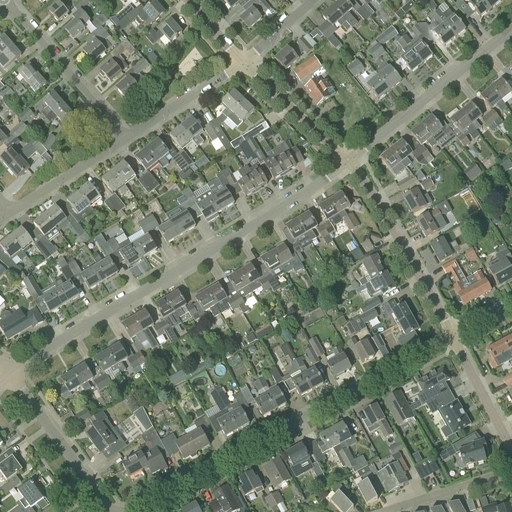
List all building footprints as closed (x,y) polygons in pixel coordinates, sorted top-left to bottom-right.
[(58,24),(68,15),(61,7),(68,1),(66,0),(58,0),(57,2),(58,4),(48,12),(58,24)] [(78,12),(80,11),(79,11),(91,0),(80,0),(73,7),(77,12),(78,12)] [(231,10),(242,0),(241,0),(222,0),(231,10)] [(271,9),(262,0),(251,0),(246,5),(242,8),(247,14),(239,20),(240,21),(241,20),(249,29),(248,30),(260,19),(258,17),(263,13),(265,15),(271,9)] [(369,18),(361,8),(360,9),(352,0),(347,4),(343,0),(341,0),(332,8),(350,28),(352,29),(358,24),(348,13),(352,10),(355,13),(356,13),(365,22),(369,18)] [(433,13),(455,39),(465,30),(444,4),(438,9),(430,0),(428,0),(426,3),(434,12),(433,13)] [(460,0),(455,4),(456,5),(461,12),(467,7),(460,0)] [(482,0),(474,0),(475,0),(469,5),(480,19),(490,10),(482,0)] [(482,0),(490,10),(501,1),(502,0),(482,0)] [(162,7),(156,1),(154,3),(153,2),(145,10),(140,5),(125,18),(130,23),(138,16),(147,27),(152,22),(153,23),(163,14),(160,9),(162,7)] [(399,19),(415,6),(411,1),(395,15),(399,19)] [(361,8),(369,18),(374,14),(365,4),(361,8)] [(346,32),(350,28),(332,8),(328,12),(326,12),(322,15),(323,17),(322,17),(326,21),(317,30),(316,30),(322,37),(322,36),(337,53),(343,48),(332,36),(337,31),(333,27),(337,23),(340,27),(342,26),(346,32)] [(78,12),(77,12),(71,17),(75,21),(64,31),(73,41),(84,31),(82,28),(89,21),(80,11),(78,12)] [(444,47),(455,39),(433,13),(429,16),(439,28),(433,33),(444,47)] [(97,30),(101,27),(108,21),(102,15),(92,24),(97,30)] [(170,44),(182,33),(171,21),(157,34),(153,30),(145,37),(153,46),(164,36),(170,44)] [(426,36),(421,30),(417,25),(411,30),(417,38),(420,42),(426,37),(426,36)] [(421,30),(426,36),(432,32),(427,25),(421,30)] [(101,27),(97,30),(91,36),(97,43),(91,49),(88,46),(82,51),(92,63),(104,53),(104,52),(109,47),(104,41),(109,37),(101,27)] [(382,34),(389,42),(398,35),(392,27),(382,34)] [(320,39),(322,37),(316,30),(310,35),(314,39),(317,36),(320,39)] [(401,39),(421,65),(432,57),(420,42),(417,38),(411,43),(406,35),(401,39)] [(0,57),(12,47),(4,37),(0,40),(0,57)] [(306,55),(312,49),(303,38),(296,44),(298,47),(291,53),(287,49),(275,60),(285,71),(299,58),(298,57),(303,53),(306,55)] [(421,65),(401,39),(396,42),(402,50),(402,51),(406,56),(400,60),(411,74),(421,65)] [(135,51),(126,40),(117,48),(111,53),(110,54),(115,60),(101,72),(99,74),(103,78),(105,76),(110,83),(121,73),(128,67),(123,62),(124,61),(120,56),(126,51),(130,55),(135,51)] [(377,44),(375,42),(370,46),(372,48),(367,52),(375,62),(385,53),(378,44),(377,44)] [(0,57),(0,64),(5,60),(10,66),(21,57),(12,47),(0,57)] [(300,82),(321,67),(314,57),(293,72),(300,82)] [(132,84),(130,82),(149,66),(143,59),(125,75),(128,79),(115,90),(126,102),(139,91),(138,90),(146,83),(140,77),(132,84)] [(354,79),(365,70),(357,61),(346,69),(354,79)] [(374,73),(389,91),(400,82),(386,64),(375,73),(374,73)] [(16,94),(37,75),(29,66),(18,75),(23,80),(13,90),(16,94)] [(170,66),(162,75),(166,78),(173,69),(170,66)] [(378,100),(389,91),(374,73),(363,82),(378,100)] [(37,75),(16,94),(20,98),(30,89),(35,94),(46,85),(37,75)] [(317,80),(304,89),(310,98),(317,107),(323,103),(330,98),(326,92),(331,89),(326,82),(321,86),(317,80)] [(501,81),(491,89),(501,102),(511,94),(504,85),(501,81)] [(7,103),(11,99),(10,98),(14,95),(8,88),(0,95),(0,96),(5,102),(6,102),(7,103)] [(505,106),(501,102),(491,89),(481,98),(491,110),(497,105),(501,110),(505,106)] [(232,92),(220,105),(225,110),(221,114),(227,119),(232,114),(243,102),(232,92)] [(42,121),(62,104),(53,94),(42,103),(47,108),(38,116),(42,121)] [(11,99),(7,103),(14,111),(18,108),(11,99)] [(232,114),(227,119),(237,129),(242,124),(253,111),(243,102),(232,114)] [(62,104),(42,121),(47,126),(56,118),(60,123),(71,114),(72,113),(72,112),(68,108),(67,108),(66,108),(62,104)] [(461,113),(471,126),(482,117),(472,105),(461,113)] [(24,124),(34,115),(28,109),(18,118),(24,124)] [(487,115),(498,128),(503,124),(492,110),(487,115)] [(471,126),(461,113),(457,117),(455,115),(450,119),(451,121),(451,122),(461,134),(462,134),(466,130),(471,137),(476,132),(471,126)] [(492,133),(498,128),(487,115),(481,120),(488,129),(489,128),(492,133)] [(426,123),(421,126),(432,139),(442,131),(432,118),(431,118),(430,116),(424,121),(426,123)] [(180,128),(191,141),(197,148),(203,143),(199,137),(203,134),(191,119),(180,128)] [(209,125),(218,139),(223,148),(225,150),(227,153),(233,149),(219,128),(223,123),(218,119),(215,121),(209,125)] [(16,139),(17,139),(28,129),(21,122),(10,132),(16,139)] [(209,125),(203,129),(212,143),(218,139),(209,125)] [(423,146),(427,143),(432,149),(437,144),(432,139),(421,126),(417,129),(415,127),(410,132),(412,134),(411,134),(414,139),(421,147),(423,146)] [(180,150),(191,141),(180,128),(169,137),(180,150)] [(246,143),(253,139),(260,135),(256,128),(242,137),(242,138),(239,140),(242,145),(246,143)] [(449,141),(455,136),(449,128),(443,133),(446,137),(449,141)] [(49,150),(56,140),(50,135),(43,146),(49,150)] [(459,142),(463,147),(464,148),(470,144),(463,135),(457,140),(459,142)] [(0,160),(8,170),(39,143),(35,139),(17,155),(12,149),(0,159),(0,160)] [(285,174),(271,152),(267,155),(270,158),(266,160),(253,139),(246,143),(251,150),(250,151),(259,165),(263,162),(274,181),(285,174)] [(396,146),(391,150),(406,169),(411,164),(406,159),(410,156),(412,154),(405,146),(401,142),(399,140),(394,144),(396,146)] [(146,150),(157,164),(157,163),(162,169),(169,164),(164,158),(168,155),(157,141),(146,150)] [(290,153),(293,150),(288,142),(271,152),(285,174),(295,168),(295,167),(297,165),(290,153)] [(39,143),(8,170),(17,180),(29,169),(24,163),(36,153),(41,158),(47,152),(39,143)] [(424,148),(418,152),(428,165),(434,160),(424,148)] [(473,148),(468,152),(474,160),(477,157),(478,153),(473,148)] [(146,173),(157,164),(146,150),(135,159),(146,173)] [(176,155),(187,169),(193,164),(182,150),(176,155)] [(396,177),(406,169),(391,150),(381,159),(396,177)] [(256,167),(259,165),(250,151),(247,153),(255,166),(249,170),(247,166),(243,169),(256,191),(267,185),(259,172),(256,167)] [(426,167),(428,165),(418,152),(412,157),(419,165),(426,167)] [(183,173),(187,169),(176,155),(171,159),(183,173)] [(43,157),(33,167),(37,171),(47,162),(43,157)] [(123,186),(124,185),(134,177),(123,163),(112,172),(123,186)] [(509,171),(505,164),(498,167),(503,175),(509,171)] [(245,198),(256,191),(243,169),(238,172),(241,176),(235,180),(233,175),(228,178),(224,172),(221,173),(228,185),(229,184),(231,187),(237,184),(245,198)] [(467,170),(463,173),(471,182),(474,179),(467,170)] [(128,191),(124,185),(123,186),(112,172),(107,176),(105,175),(104,174),(100,178),(100,179),(112,194),(117,190),(122,196),(128,191)] [(142,178),(152,191),(159,186),(149,173),(142,178)] [(223,188),(228,185),(221,173),(216,176),(221,185),(210,192),(213,197),(218,204),(212,208),(216,214),(233,204),(223,188)] [(408,188),(418,183),(413,176),(396,186),(400,192),(408,188)] [(148,194),(152,191),(142,178),(138,181),(148,194)] [(418,183),(408,188),(411,194),(403,199),(404,201),(403,203),(405,208),(408,208),(412,215),(426,207),(418,194),(424,191),(424,192),(433,186),(430,179),(424,182),(423,181),(419,184),(418,183)] [(78,194),(89,208),(89,207),(100,199),(89,185),(78,194)] [(181,194),(190,208),(197,204),(189,189),(181,194)] [(508,194),(505,189),(498,193),(501,198),(500,199),(505,208),(511,204),(511,194),(511,192),(508,194)] [(74,220),(75,221),(78,225),(82,221),(78,216),(85,211),(89,216),(93,212),(89,207),(89,208),(78,194),(73,198),(72,197),(70,197),(67,199),(66,201),(68,202),(67,203),(74,211),(70,215),(74,220)] [(183,212),(190,208),(181,194),(175,197),(178,201),(177,201),(183,212)] [(330,201),(342,220),(349,232),(356,229),(349,216),(346,217),(343,212),(350,208),(342,194),(330,201)] [(108,200),(119,212),(125,207),(114,195),(108,200)] [(213,216),(216,214),(212,208),(218,204),(213,197),(197,206),(206,221),(206,220),(208,223),(215,219),(213,216)] [(114,216),(119,212),(108,200),(104,203),(114,216)] [(341,223),(342,220),(330,201),(319,208),(328,222),(333,219),(337,225),(341,223)] [(445,216),(452,212),(446,201),(435,208),(437,211),(428,216),(427,216),(416,222),(426,238),(436,232),(431,222),(444,214),(445,216)] [(55,207),(44,216),(55,230),(67,221),(66,220),(59,211),(55,207)] [(142,213),(135,215),(137,222),(144,220),(142,213)] [(180,227),(184,234),(195,227),(186,213),(170,222),(175,230),(180,227)] [(298,220),(310,242),(316,239),(312,231),(317,228),(309,214),(298,220)] [(44,216),(33,225),(37,229),(45,238),(51,233),(54,237),(58,234),(55,230),(44,216)] [(145,220),(152,231),(159,227),(152,216),(145,220)] [(482,228),(489,224),(485,219),(479,222),(482,228)] [(145,235),(152,231),(145,220),(138,224),(145,235)] [(310,242),(298,220),(286,227),(294,240),(289,243),(292,248),(296,256),(302,252),(301,251),(312,245),(310,242)] [(85,235),(76,224),(74,222),(70,226),(80,239),(85,235)] [(168,243),(184,234),(180,227),(175,230),(170,222),(159,229),(168,243)] [(329,222),(323,226),(329,236),(335,232),(332,228),(329,222)] [(331,240),(330,237),(329,236),(323,226),(317,230),(325,244),(331,240)] [(10,238),(21,252),(32,243),(21,229),(10,238)] [(140,250),(144,257),(156,250),(148,236),(131,246),(135,253),(140,250)] [(26,258),(21,252),(10,238),(5,242),(4,241),(2,241),(0,242),(0,246),(11,260),(17,255),(22,262),(26,258)] [(45,239),(41,243),(51,256),(57,252),(48,241),(46,239),(45,239)] [(106,243),(113,254),(120,250),(114,239),(106,243)] [(442,240),(430,247),(439,263),(452,256),(451,256),(449,252),(455,248),(456,248),(457,247),(455,242),(453,243),(446,247),(442,240)] [(46,260),(51,256),(41,243),(36,247),(46,260)] [(106,259),(113,254),(106,243),(99,248),(106,259)] [(365,244),(359,247),(365,257),(371,254),(365,244)] [(128,267),(144,257),(140,250),(135,253),(131,246),(120,253),(128,267)] [(286,263),(292,260),(284,246),(272,253),(280,267),(283,272),(284,273),(290,269),(286,263)] [(506,251),(504,246),(497,250),(500,254),(496,256),(500,265),(489,271),(498,288),(511,280),(511,273),(507,264),(511,261),(511,259),(507,250),(506,251)] [(464,254),(465,254),(470,264),(477,259),(476,258),(475,256),(475,255),(472,250),(464,254)] [(261,260),(269,274),(280,267),(272,253),(261,260)] [(0,261),(14,274),(18,269),(3,256),(0,259),(0,261)] [(96,277),(100,284),(117,273),(109,259),(103,263),(99,256),(93,260),(97,266),(101,273),(96,277)] [(385,275),(384,274),(380,266),(381,266),(380,264),(381,263),(377,256),(362,264),(369,277),(359,282),(362,288),(364,287),(372,283),(372,282),(385,275)] [(63,257),(56,261),(61,269),(67,265),(63,257)] [(298,258),(292,262),(298,272),(304,269),(298,258)] [(446,276),(460,267),(456,260),(441,268),(446,276)] [(67,267),(74,278),(81,273),(75,262),(67,267)] [(89,291),(100,284),(96,277),(101,273),(97,266),(81,276),(89,291)] [(271,288),(265,278),(260,281),(251,266),(240,273),(252,293),(262,288),(265,292),(271,288)] [(67,282),(74,278),(67,267),(60,271),(67,282)] [(469,284),(477,299),(491,291),(480,272),(473,276),(476,281),(473,280),(470,282),(470,283),(469,284)] [(19,282),(25,278),(22,273),(16,277),(19,282)] [(242,300),(252,293),(240,273),(228,280),(231,283),(225,286),(232,298),(238,308),(239,308),(243,315),(249,311),(242,300)] [(373,296),(380,292),(383,296),(396,289),(386,273),(384,274),(385,275),(372,282),(372,283),(364,287),(366,291),(369,289),(373,296)] [(265,278),(271,288),(274,293),(280,289),(271,274),(265,278)] [(34,302),(43,297),(31,277),(22,282),(34,302)] [(57,300),(61,307),(78,297),(70,283),(64,286),(60,281),(54,284),(58,290),(62,297),(57,300)] [(477,299),(469,284),(468,284),(467,284),(463,286),(463,288),(460,283),(453,287),(458,297),(457,298),(456,299),(458,303),(460,304),(461,303),(463,306),(477,299)] [(207,293),(215,306),(227,300),(218,286),(207,293)] [(50,314),(61,307),(57,300),(62,297),(58,290),(41,300),(50,314)] [(167,300),(179,319),(184,316),(181,310),(187,306),(179,293),(167,300)] [(215,307),(215,306),(207,293),(196,299),(204,313),(209,310),(214,318),(220,315),(215,307)] [(232,312),(238,308),(232,298),(226,302),(232,312)] [(363,315),(381,305),(377,298),(359,308),(363,315)] [(178,319),(179,319),(167,300),(156,307),(164,321),(160,324),(165,333),(181,324),(178,319)] [(399,325),(412,317),(405,305),(398,309),(394,302),(380,309),(382,313),(384,312),(387,317),(393,314),(399,324),(399,325)] [(191,319),(193,318),(192,317),(197,314),(192,305),(185,308),(191,319)] [(374,309),(360,317),(364,325),(378,317),(374,309)] [(2,322),(0,323),(0,327),(7,340),(18,333),(29,327),(34,324),(36,326),(42,322),(39,317),(35,311),(29,315),(24,318),(20,312),(11,317),(9,313),(5,312),(1,315),(0,318),(2,322)] [(135,319),(143,333),(154,326),(146,313),(135,319)] [(205,328),(212,324),(206,314),(199,318),(205,328)] [(399,325),(399,324),(395,326),(399,332),(393,336),(397,342),(418,330),(412,317),(399,325)] [(276,332),(292,323),(289,318),(277,324),(276,322),(274,323),(274,322),(271,324),(276,332)] [(351,337),(365,330),(359,318),(345,326),(351,337)] [(142,333),(143,333),(135,319),(123,326),(131,340),(136,337),(141,345),(147,341),(142,333)] [(158,337),(165,333),(160,324),(153,328),(158,337)] [(258,340),(266,336),(263,330),(255,334),(258,340)] [(371,340),(378,351),(385,347),(379,336),(371,340)] [(511,337),(503,342),(508,352),(511,356),(511,355),(511,337)] [(317,358),(324,354),(315,338),(308,342),(317,358)] [(359,346),(355,339),(347,343),(356,360),(359,359),(362,363),(374,357),(366,342),(359,346)] [(508,352),(503,342),(487,351),(491,359),(489,360),(495,372),(511,362),(511,358),(511,356),(508,352)] [(118,371),(120,374),(123,372),(122,370),(124,368),(121,363),(127,360),(119,345),(107,353),(118,371)] [(335,378),(350,369),(338,347),(332,351),(336,359),(327,364),(335,378)] [(313,366),(319,363),(311,348),(305,352),(313,366)] [(110,370),(113,374),(118,371),(107,353),(95,359),(104,373),(110,370)] [(133,357),(142,371),(142,370),(148,367),(140,353),(133,357)] [(136,375),(142,371),(133,357),(127,360),(136,375)] [(295,361),(311,391),(323,384),(314,369),(308,372),(300,358),(295,361)] [(299,397),(311,391),(295,361),(291,364),(292,367),(288,376),(299,397)] [(192,378),(207,368),(204,363),(188,372),(192,378)] [(81,387),(93,380),(84,365),(72,372),(81,387)] [(276,385),(282,382),(275,369),(269,372),(276,385)] [(419,402),(408,408),(410,413),(426,405),(431,401),(432,401),(439,397),(438,397),(434,388),(443,384),(445,383),(449,381),(446,375),(443,369),(421,381),(417,383),(422,393),(416,396),(419,402)] [(70,393),(81,387),(72,372),(61,379),(66,388),(59,391),(65,400),(72,396),(70,393)] [(105,389),(111,385),(104,374),(99,378),(105,389)] [(177,374),(169,379),(174,387),(182,383),(177,374)] [(505,386),(511,382),(511,376),(511,375),(502,379),(505,386)] [(105,389),(99,378),(93,381),(100,392),(105,389)] [(263,390),(274,411),(286,405),(277,389),(271,393),(263,378),(258,381),(263,390)] [(240,393),(247,405),(254,402),(245,385),(239,388),(240,391),(239,391),(240,393)] [(225,409),(231,406),(221,388),(220,389),(223,394),(213,400),(216,405),(221,402),(225,409)] [(210,394),(213,400),(223,394),(220,389),(210,394)] [(263,418),(274,411),(263,390),(258,393),(261,398),(254,402),(263,418)] [(400,393),(385,401),(399,426),(413,418),(410,413),(408,408),(400,393)] [(130,405),(135,402),(130,396),(125,399),(130,405)] [(431,401),(426,405),(432,415),(438,412),(446,428),(442,430),(440,431),(445,440),(447,439),(450,444),(458,440),(455,434),(470,426),(464,416),(462,412),(457,402),(456,402),(450,406),(448,402),(444,404),(440,396),(439,397),(432,401),(431,401)] [(220,412),(225,410),(221,402),(216,405),(220,412)] [(393,435),(385,421),(377,406),(363,414),(367,420),(363,422),(367,430),(369,428),(371,431),(377,428),(384,440),(393,435)] [(144,432),(153,428),(142,408),(134,412),(144,432)] [(249,424),(242,411),(240,409),(229,415),(237,431),(249,424)] [(79,425),(92,417),(87,410),(74,418),(79,425)] [(93,444),(108,432),(103,425),(108,421),(102,413),(87,424),(91,429),(85,433),(93,444)] [(225,437),(237,431),(229,415),(216,422),(225,437)] [(187,437),(196,453),(195,451),(201,447),(202,449),(208,446),(208,447),(208,446),(202,436),(209,432),(201,418),(193,423),(197,432),(187,437)] [(347,461),(351,458),(343,444),(351,440),(343,424),(331,431),(347,461)] [(113,428),(108,432),(93,444),(101,454),(106,450),(110,455),(125,444),(113,428)] [(354,463),(351,458),(347,461),(331,431),(319,437),(322,444),(317,446),(322,455),(334,449),(342,463),(344,468),(354,463)] [(196,453),(187,437),(177,443),(172,434),(163,439),(171,453),(177,449),(183,460),(189,457),(191,459),(196,457),(196,453)] [(474,436),(453,448),(457,454),(459,453),(461,458),(459,459),(457,460),(456,462),(456,464),(457,467),(458,469),(460,470),(463,470),(466,469),(475,467),(474,466),(485,462),(484,457),(487,455),(483,441),(478,444),(474,436)] [(392,455),(404,449),(398,438),(393,441),(395,445),(389,449),(392,455)] [(140,454),(147,468),(151,475),(165,467),(162,461),(168,458),(158,439),(154,441),(155,443),(150,445),(153,450),(141,456),(140,454)] [(300,467),(310,462),(309,460),(301,446),(286,455),(293,468),(299,465),(300,467)] [(404,449),(392,455),(392,456),(391,456),(394,463),(402,459),(398,452),(404,449)] [(415,467),(423,463),(418,453),(410,457),(415,467)] [(129,478),(147,468),(140,454),(122,464),(129,478)] [(22,471),(12,458),(2,465),(0,462),(0,473),(8,484),(0,489),(5,496),(21,484),(15,476),(22,471)] [(274,489),(290,480),(278,459),(265,467),(268,473),(266,474),(274,489)] [(421,481),(433,474),(426,462),(414,468),(421,481)] [(320,484),(326,481),(317,463),(310,466),(320,484)] [(354,463),(344,468),(347,473),(356,468),(354,463)] [(389,494),(403,486),(403,485),(408,483),(398,463),(378,474),(389,494)] [(381,493),(370,472),(367,467),(357,472),(360,478),(362,477),(363,483),(357,487),(359,491),(357,492),(360,498),(362,497),(367,506),(377,500),(375,496),(381,493)] [(255,480),(252,474),(249,475),(247,474),(243,477),(242,479),(239,481),(243,487),(238,489),(243,498),(255,491),(257,495),(263,491),(256,479),(255,480)] [(31,509),(44,500),(30,482),(18,491),(31,509)] [(339,511),(349,511),(353,509),(350,505),(355,500),(340,484),(332,489),(336,496),(330,501),(339,511)] [(232,501),(225,488),(213,495),(216,501),(208,506),(211,511),(236,511),(240,510),(234,500),(232,501)] [(271,496),(277,507),(284,503),(278,492),(271,496)] [(270,510),(277,507),(271,496),(264,499),(270,510)] [(485,496),(479,499),(482,506),(488,503),(485,496)] [(469,511),(471,511),(475,511),(471,500),(466,501),(469,511)] [(463,511),(459,503),(458,502),(447,506),(447,507),(449,511),(446,511),(463,511)]
